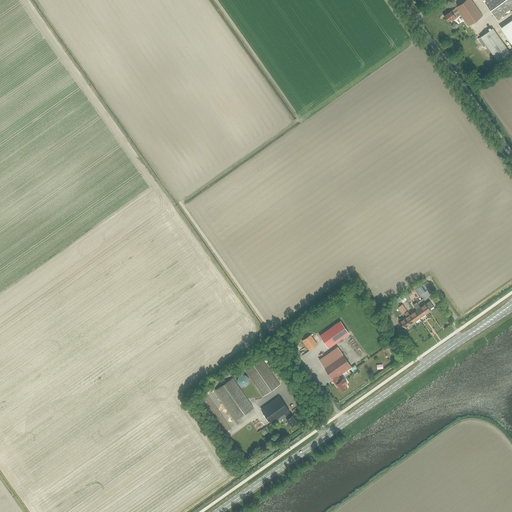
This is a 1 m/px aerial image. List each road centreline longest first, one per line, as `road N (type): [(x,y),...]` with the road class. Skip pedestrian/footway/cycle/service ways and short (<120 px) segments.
road 1 (primary): [(218,511),(462,339)]
road 2 (unclassified): [(511,156),(400,0)]
